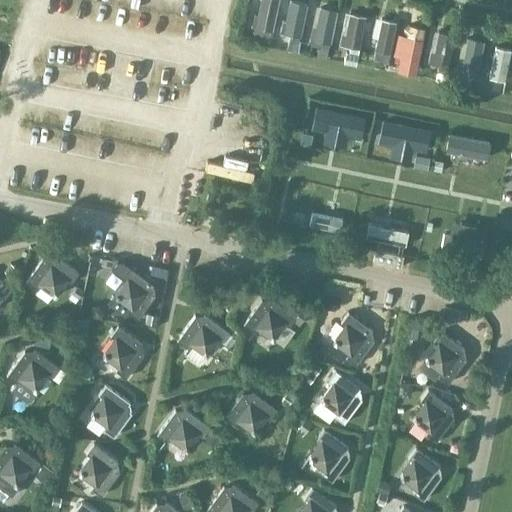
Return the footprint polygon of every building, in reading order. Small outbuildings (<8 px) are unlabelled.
[(254,14),(251,26),(263,28),(261,34),(259,43),(268,44),(270,36),(271,30),(272,30),(277,0),(261,0),(258,15),(254,14)] [(282,20),(279,31),(290,34),(289,40),(287,48),(296,50),(297,41),(299,35),(306,4),(290,1),(286,21),(282,20)] [(312,26),(309,38),(320,40),(319,46),(317,55),(326,57),(327,48),(329,42),(336,10),(320,7),(316,27),(312,26)] [(341,32),(339,44),(350,46),(348,52),(346,51),(344,61),(355,63),(357,54),(358,48),(359,48),(365,16),(349,13),(345,33),(341,32)] [(373,26),(370,36),(377,38),(373,59),(387,62),(395,22),(381,19),(379,27),(373,26)] [(400,44),(398,56),(409,58),(408,64),(416,66),(417,59),(418,60),(425,28),(409,25),(404,45),(400,44)] [(430,51),(428,63),(439,65),(437,71),(446,73),(447,67),(448,67),(454,35),(438,32),(434,52),(430,51)] [(458,57),(456,69),(467,71),(466,77),(474,79),(475,73),(476,73),(483,41),(467,38),(462,58),(458,57)] [(477,76),(475,84),(501,90),(510,50),(499,48),(493,79),(477,76)] [(316,106),(312,129),(325,132),(347,137),(361,139),(365,116),(316,106)] [(383,119),(378,143),(392,146),(414,150),(427,153),(432,129),(383,119)] [(302,134),(301,144),(309,145),(311,135),(302,134)] [(449,135),(445,150),(485,158),(488,142),(449,135)] [(414,155),(412,166),(426,168),(427,157),(414,155)] [(434,161),(432,169),(440,171),(442,162),(434,161)] [(311,213),(309,224),(339,231),(341,219),(311,213)] [(369,221),(366,236),(405,245),(408,230),(382,224),(369,221)] [(442,234),(440,248),(479,255),(482,241),(450,235),(442,234)] [(117,259),(122,247),(107,242),(103,253),(117,259)] [(379,243),(376,255),(397,260),(400,248),(379,243)] [(70,283),(78,273),(53,255),(51,258),(47,259),(43,256),(25,281),(35,288),(38,284),(54,296),(66,280),(70,283)] [(114,296),(108,304),(124,317),(127,313),(137,320),(155,295),(152,293),(151,289),(154,285),(129,267),(123,262),(118,262),(112,270),(122,277),(126,280),(114,296)] [(0,296),(3,299),(11,288),(0,280),(0,296)] [(288,326),(292,321),(298,325),(309,309),(299,302),(293,310),(297,313),(295,316),(271,298),(268,301),(264,302),(261,300),(243,324),(253,331),(256,327),(272,339),(284,323),(288,326)] [(100,306),(94,305),(92,316),(102,318),(103,312),(100,306)] [(332,341),(326,350),(342,361),(345,357),(355,365),(373,341),(370,338),(369,334),(372,331),(348,312),(340,323),(344,326),(332,341)] [(157,315),(147,313),(145,323),(155,325),(157,315)] [(221,342),(228,332),(204,314),(202,318),(197,318),(194,316),(176,340),(186,348),(189,344),(205,355),(217,339),(221,342)] [(125,378),(143,354),(140,352),(139,348),(141,344),(117,326),(110,336),(114,339),(102,355),(117,367),(114,371),(125,378)] [(424,360),(418,369),(433,381),(437,376),(447,384),(466,359),(462,357),(462,353),(464,349),(440,331),(432,341),(436,344),(424,360)] [(51,378),(58,368),(34,350),(31,353),(27,354),(24,351),(6,375),(16,383),(19,379),(35,391),(47,375),(51,378)] [(343,423),(361,399),(358,397),(357,393),(360,389),(336,371),(328,381),(332,384),(320,400),(336,412),(333,416),(343,423)] [(409,398),(411,385),(399,383),(397,396),(409,398)] [(112,437),(131,413),(127,411),(127,406),(129,403),(105,385),(98,395),(102,398),(90,414),(105,426),(102,430),(112,437)] [(435,442),(453,418),(450,415),(449,411),(452,408),(428,389),(420,399),(424,402),(412,418),(428,430),(425,434),(435,442)] [(269,420),(276,410),(252,392),(249,395),(245,396),(242,393),(224,417),(234,425),(237,421),(253,433),(265,417),(269,420)] [(201,437),(209,427),(184,409),(182,412),(178,413),(174,410),(156,435),(166,442),(169,438),(185,450),(197,434),(201,437)] [(303,433),(309,425),(303,420),(297,427),(303,433)] [(331,482),(349,458),(346,455),(345,451),(348,447),(324,429),(316,439),(320,442),(308,458),(324,470),(321,474),(331,482)] [(100,496),(119,472),(115,469),(115,465),(117,462),(93,443),(86,454),(90,457),(78,472),(93,484),(90,488),(100,496)] [(4,446),(0,451),(0,488),(10,496),(18,486),(16,485),(27,469),(31,472),(39,462),(14,444),(12,448),(8,448),(4,446)] [(422,500),(441,476),(437,474),(437,469),(439,466),(415,448),(408,458),(412,461),(400,477),(415,489),(412,493),(422,500)] [(292,481),(285,477),(280,484),(287,489),(292,481)] [(387,484),(376,480),(373,491),(384,494),(387,484)] [(248,511),(250,511),(257,503),(233,485),(230,488),(226,489),(223,486),(205,511),(206,511),(244,511),(246,510),(248,511)] [(333,511),(333,509),(336,506),(311,487),(304,498),(308,501),(299,511),(333,511)] [(376,502),(383,504),(386,496),(378,493),(376,502)] [(93,511),(81,502),(73,511),(93,511)] [(155,504),(149,511),(178,511),(166,502),(163,506),(159,506),(155,504)]
